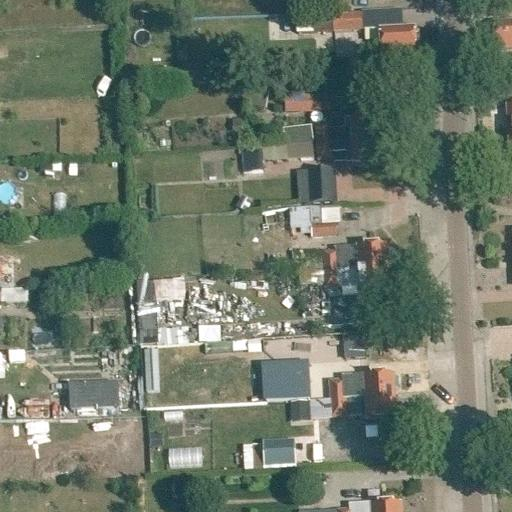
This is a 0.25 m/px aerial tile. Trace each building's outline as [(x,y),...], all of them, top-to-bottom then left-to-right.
[(297,18),(298,36),(363,33),(363,15),(297,18)] [(511,24),(494,25),(496,51),(511,50),(511,24)] [(381,50),(373,51),(373,58),(382,57),(382,58),(416,56),(415,30),(380,32),(381,50)] [(304,115),(329,114),(329,101),(304,101),(304,115)] [(315,145),(381,141),(379,119),(343,121),(344,130),(331,131),(330,125),(315,127),(315,145)] [(285,147),(313,144),(311,128),(283,131),(285,147)] [(347,166),(382,164),(381,141),(315,145),(316,163),(333,162),(332,155),(346,154),(347,166)] [(313,162),(312,146),(286,148),(287,163),(313,162)] [(263,175),(262,165),(262,151),(242,152),(243,176),(263,175)] [(307,173),(308,207),(336,205),(334,172),(307,173)] [(310,239),(310,241),(336,239),(335,226),(321,227),(320,209),(287,211),(289,241),(310,239)] [(334,250),(335,254),(304,256),(305,269),(309,269),(309,273),(322,272),(322,274),(388,269),(386,247),(334,250)] [(360,298),(360,293),(389,292),(388,269),(322,274),(324,291),(339,290),(339,299),(347,299),(348,312),(360,311),(359,298),(360,298)] [(1,293),(0,292),(0,304),(27,305),(27,291),(1,293)] [(393,376),(359,378),(359,395),(363,395),(364,400),(395,398),(393,376)] [(330,384),(332,420),(346,419),(344,383),(330,384)] [(119,389),(69,390),(70,415),(119,413),(119,389)] [(364,405),(360,405),(361,421),(365,421),(365,422),(396,420),(395,398),(364,400),(364,405)]
